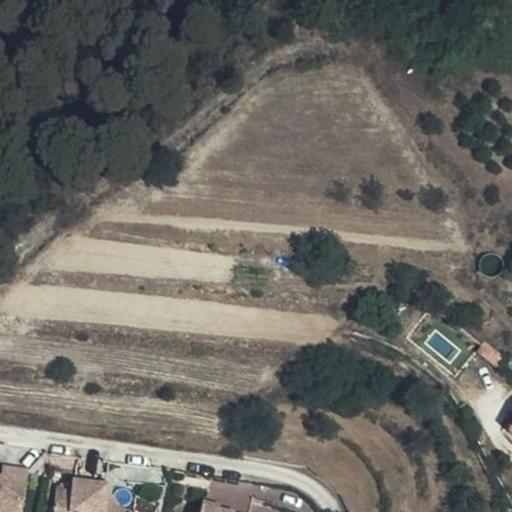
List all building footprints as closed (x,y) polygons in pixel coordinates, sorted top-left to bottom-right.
[(511,348),(496,368),(511,381),(511,348)] [(511,426),(503,437),(511,443),(511,426)] [(99,488),(103,459),(81,457),(75,484),(99,488)] [(26,511),(31,475),(4,471),(2,482),(0,481),(0,511),(26,511)] [(99,488),(75,484),(73,494),(61,493),(57,511),(106,511),(97,505),(99,488)] [(197,496),(195,511),(202,511),(240,511),(242,504),(197,496)]
